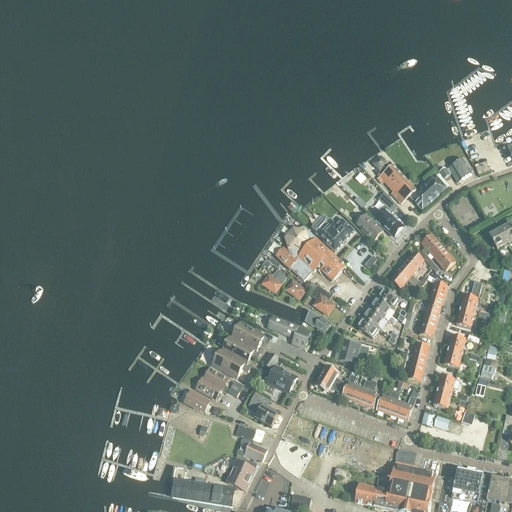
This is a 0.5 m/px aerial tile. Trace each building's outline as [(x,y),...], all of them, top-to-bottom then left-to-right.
[(393,193),(391,195),(400,205),(416,191),(390,162),(388,165),(381,157),(373,165),(378,170),(375,173),(380,178),(377,181),(382,186),(384,183),(393,193)] [(449,174),(451,173),(458,183),(461,182),(472,175),(470,172),(472,171),(470,168),(468,169),(463,161),(449,169),(450,170),(447,172),(446,169),(441,172),(437,165),(434,167),(440,174),(441,174),(444,180),(450,176),(449,174)] [(491,172),(487,162),(474,167),(477,177),(491,172)] [(449,187),(439,175),(436,178),(436,177),(411,200),(423,212),(447,190),(449,187)] [(394,239),(404,229),(390,216),(397,209),(383,196),(379,201),(386,207),(374,220),(394,239)] [(358,199),(355,202),(363,211),(366,207),(358,199)] [(374,243),(384,233),(367,217),(358,226),(364,231),(363,232),(374,243)] [(325,221),(316,231),(319,234),(317,236),(335,253),(354,233),(342,221),(337,227),(331,222),(329,224),(325,221)] [(511,245),(511,226),(511,224),(500,231),(509,247),(511,245)] [(277,258),(290,270),(291,269),(304,282),(308,279),(313,273),(314,273),(318,269),(333,283),(345,270),(346,269),(304,228),(294,230),(286,239),(290,249),(287,252),(284,250),(277,258)] [(505,249),(509,247),(500,231),(489,237),(498,251),(504,248),(505,249)] [(423,245),(434,258),(444,250),(432,236),(423,245)] [(455,264),(444,250),(434,258),(446,272),(455,264)] [(420,254),(428,264),(430,261),(423,252),(420,254)] [(414,254),(402,268),(421,283),(425,279),(416,272),(424,262),(414,254)] [(373,258),(369,262),(374,266),(378,262),(373,258)] [(266,261),(263,266),(268,270),(272,265),(266,261)] [(438,271),(430,261),(428,264),(435,273),(438,271)] [(417,295),(418,294),(425,286),(421,283),(402,268),(391,281),(401,289),(407,282),(415,289),(413,291),(417,295)] [(277,295),(289,278),(281,272),(279,270),(273,278),(269,276),(263,285),(268,289),(267,290),(271,293),(272,292),(277,295)] [(507,286),(510,273),(503,271),(500,285),(507,286)] [(307,292),(292,282),(286,290),(299,300),(303,294),(304,295),(307,292)] [(317,287),(313,284),(307,289),(311,293),(317,287)] [(447,288),(435,284),(430,301),(442,305),(447,288)] [(460,315),(467,316),(468,311),(475,313),(482,286),(475,284),(471,299),(464,297),(460,315)] [(400,302),(386,291),(379,300),(392,309),(392,310),(394,311),(400,302)] [(314,308),(328,317),(335,307),(321,297),(321,298),(315,294),(312,297),(318,302),(314,308)] [(377,299),(370,309),(385,319),(392,310),(392,309),(379,300),(377,299)] [(430,301),(424,318),(437,322),(442,305),(430,301)] [(363,319),(365,320),(378,329),(378,328),(385,319),(370,309),(363,319)] [(475,313),(468,311),(467,316),(460,315),(457,327),(471,330),(475,313)] [(415,315),(412,315),(408,313),(403,328),(407,329),(410,330),(415,315)] [(487,324),(491,325),(493,318),(489,317),(484,315),(483,315),(479,314),(478,319),(482,320),(482,322),(483,322),(483,324),(487,325),(487,324)] [(321,331),(325,334),(330,326),(320,319),(314,315),(308,322),(315,327),(315,328),(319,330),(318,331),(320,333),(321,331)] [(295,339),(293,345),(299,347),(305,332),(298,329),(282,322),(282,321),(272,317),(269,328),(268,329),(295,339)] [(419,335),(432,339),(437,322),(424,318),(419,335)] [(380,329),(378,328),(378,329),(365,320),(358,329),(373,340),(380,329)] [(263,332),(248,324),(249,324),(244,322),(243,325),(261,335),(263,332)] [(231,338),(257,352),(262,343),(265,338),(261,335),(243,325),(241,324),(240,325),(237,331),(233,339),(231,338)] [(305,349),(311,334),(305,332),(299,347),(305,349)] [(223,352),(221,351),(221,352),(247,366),(252,357),(255,352),(256,353),(257,352),(231,338),(227,344),(223,352)] [(396,342),(395,341),(391,338),(388,343),(393,346),(396,342)] [(452,338),(449,350),(456,351),(455,357),(462,359),(467,341),(452,338)] [(336,360),(357,365),(361,347),(345,343),(342,355),(337,354),(336,360)] [(374,357),(376,349),(364,345),(362,354),(374,357)] [(417,346),(412,363),(425,366),(429,349),(417,346)] [(495,361),(498,349),(489,347),(487,359),(495,361)] [(455,357),(456,351),(449,350),(445,367),(459,371),(462,359),(455,357)] [(218,358),(213,366),(237,380),(242,370),(245,365),(247,366),(221,352),(218,358)] [(273,371),(272,370),(278,360),(271,356),(264,365),(266,367),(264,371),(271,375),(273,371)] [(408,380),(420,383),(425,366),(412,363),(408,380)] [(339,374),(326,366),(320,376),(341,388),(344,383),(340,381),(336,379),(339,374)] [(496,381),(500,371),(484,366),(481,376),(496,381)] [(268,383),(289,394),(297,379),(276,368),(268,383)] [(204,380),(202,379),(224,391),(230,381),(210,369),(204,380)] [(343,399),(353,403),(358,388),(354,387),(357,379),(359,379),(360,375),(353,372),(351,376),(343,399)] [(338,393),(341,388),(320,376),(315,385),(328,393),(331,388),(338,393)] [(442,378),(438,390),(446,392),(444,398),(451,399),(456,382),(442,378)] [(224,391),(202,379),(196,389),(217,401),(222,390),(224,391)] [(353,403),(363,406),(371,384),(366,382),(365,387),(363,390),(358,388),(353,403)] [(387,415),(398,419),(403,405),(398,403),(399,399),(401,395),(400,395),(402,389),(403,389),(405,384),(399,382),(397,390),(387,415)] [(373,394),(375,390),(376,386),(371,384),(363,406),(373,410),(378,396),(373,394)] [(235,385),(233,390),(240,394),(243,389),(235,385)] [(377,412),(387,415),(397,390),(392,388),(388,399),(382,397),(377,412)] [(233,390),(230,395),(238,399),(240,394),(233,390)] [(444,398),(446,392),(438,390),(434,408),(448,411),(451,399),(444,398)] [(206,413),(211,403),(190,392),(184,403),(199,411),(200,409),(206,413)] [(268,408),(271,402),(256,394),(249,406),(259,411),(255,418),(272,428),(279,414),(268,408)] [(416,400),(411,398),(409,403),(408,407),(403,405),(398,419),(408,423),(416,400)] [(171,407),(170,411),(171,414),(175,415),(178,414),(179,409),(178,406),(176,406),(173,405),(171,407)] [(218,417),(221,411),(216,408),(212,414),(218,417)] [(423,426),(431,428),(435,416),(426,414),(423,426)] [(470,426),(473,416),(466,414),(463,423),(470,426)] [(434,428),(448,432),(451,423),(437,418),(434,428)] [(511,424),(505,423),(503,434),(511,436),(511,438),(511,445),(511,444),(511,424)] [(241,425),(237,436),(253,441),(257,430),(241,425)] [(202,427),(199,436),(204,437),(204,436),(206,437),(208,429),(202,427)] [(430,439),(428,445),(442,448),(443,442),(430,439)] [(254,460),(253,462),(257,464),(258,461),(262,463),(267,452),(254,446),(243,442),(236,459),(244,463),(246,457),(254,460)] [(399,451),(396,463),(396,465),(402,466),(405,453),(399,451)] [(417,455),(411,454),(405,453),(402,466),(414,469),(417,455)] [(423,457),(417,455),(414,469),(420,470),(422,459),(423,457)] [(429,475),(432,461),(422,459),(420,470),(419,473),(429,475)] [(237,461),(227,483),(239,489),(246,492),(247,491),(254,476),(256,471),(249,467),(237,461)] [(389,492),(377,490),(373,509),(387,511),(429,511),(431,502),(431,501),(440,503),(445,479),(437,477),(429,475),(419,473),(420,470),(414,469),(402,466),(396,465),(395,468),(389,492)] [(445,479),(440,503),(438,511),(450,511),(453,501),(481,506),(480,511),(485,511),(486,507),(487,507),(487,504),(492,505),(490,511),(498,511),(505,481),(457,471),(455,481),(445,479)] [(172,499),(182,500),(232,508),(234,495),(234,490),(224,488),(206,485),(206,481),(196,480),(195,484),(175,481),(175,483),(173,496),(172,499)] [(511,511),(511,482),(505,481),(498,511),(511,511)] [(377,490),(360,486),(356,505),(373,509),(377,490)] [(290,511),(294,511),(308,511),(311,501),(305,499),(293,497),(290,511)]
